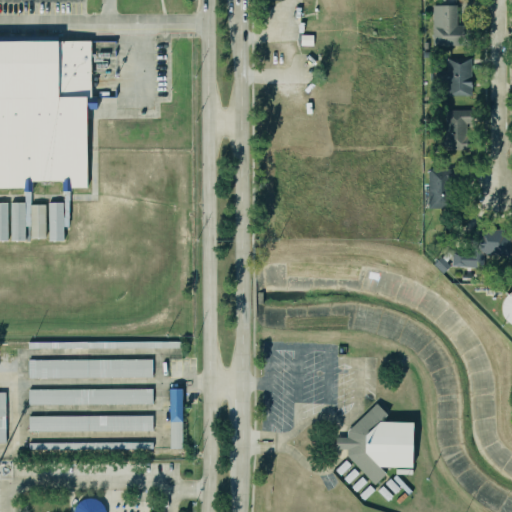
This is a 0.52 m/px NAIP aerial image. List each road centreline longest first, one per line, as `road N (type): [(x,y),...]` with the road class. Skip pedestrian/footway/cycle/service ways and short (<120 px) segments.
road 1 (secondary): [(209,0),(210,511)]
road 2 (secondary): [(243,381),(241,0)]
road 3 (residential): [(499,0),(499,191)]
